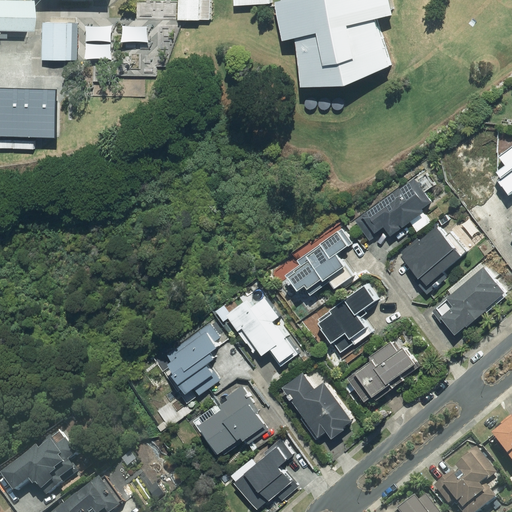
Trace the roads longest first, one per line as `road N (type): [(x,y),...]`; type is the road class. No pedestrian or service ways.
road 1 (residential): [(313,511),(511,341)]
road 2 (residential): [(511,377),(351,511)]
road 3 (unknown): [(466,379),(380,270)]
road 4 (unknown): [(257,376),(340,485)]
